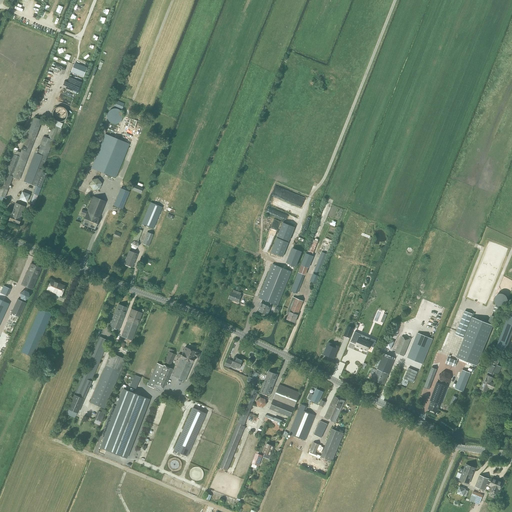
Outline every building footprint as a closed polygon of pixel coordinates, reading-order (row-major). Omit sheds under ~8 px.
[(86,69),(74,65),(71,72),(83,77),(86,69)] [(73,98),(73,97),(73,96),(72,94),(72,93),(70,92),(69,91),(68,90),(66,90),(65,90),(63,90),(62,91),(61,92),(60,93),(59,94),(59,95),(58,97),(58,98),(58,99),(59,101),(59,102),(61,103),(62,104),(63,104),(65,105),(66,105),(68,104),(69,104),(70,104),(71,103),(72,102),(72,100),(73,99),(73,98)] [(114,105),(123,109),(125,104),(116,100),(114,105)] [(68,113),(68,111),(68,110),(66,108),(65,107),(64,106),(63,106),(61,105),(60,105),(58,106),(57,106),(56,107),(55,108),(54,110),(54,111),(53,112),(53,114),(54,115),(55,117),(55,118),(56,119),(58,119),(59,120),(60,120),(62,120),(63,120),(65,119),(66,118),(67,117),(68,116),(68,114),(68,113)] [(120,117),(120,115),(119,114),(119,113),(118,111),(117,111),(115,110),(114,109),(112,109),(111,110),(110,110),(108,111),(107,112),(106,113),(106,114),(105,116),(105,117),(105,118),(106,120),(107,122),(108,123),(109,123),(110,124),(112,124),(113,125),(115,124),(116,124),(117,123),(118,122),(120,120),(120,119),(120,117)] [(12,177),(19,180),(38,131),(42,121),(34,118),(19,157),(13,154),(0,184),(0,196),(5,198),(12,177)] [(35,158),(26,183),(36,186),(52,144),(55,145),(62,128),(53,125),(48,138),(43,136),(35,158)] [(130,144),(105,134),(91,168),(116,178),(130,144)] [(39,193),(46,174),(42,172),(35,191),(39,193)] [(98,178),(91,179),(89,185),(93,190),(100,189),(102,183),(98,178)] [(122,209),(130,192),(120,188),(113,205),(122,209)] [(27,203),(30,195),(22,191),(19,200),(27,203)] [(34,205),(38,195),(33,193),(29,203),(34,205)] [(81,214),(86,216),(82,224),(94,229),(105,202),(93,197),(87,212),(82,210),(81,214)] [(159,215),(163,207),(150,202),(141,224),(153,229),(157,221),(159,222),(161,216),(159,215)] [(12,212),(11,216),(9,220),(19,224),(25,207),(15,203),(12,212)] [(289,241),(295,227),(283,222),(277,237),(289,241)] [(134,241),(131,243),(131,248),(135,249),(139,247),(138,242),(142,231),(138,229),(134,241)] [(148,246),(153,235),(147,232),(142,244),(148,246)] [(276,237),(270,251),(282,256),(288,242),(276,237)] [(292,248),(287,263),(298,268),(304,252),(292,248)] [(126,258),(127,258),(124,264),(132,267),(134,262),(138,254),(129,251),(126,258)] [(321,252),(313,273),(319,276),(325,260),(326,260),(328,254),(321,252)] [(306,253),(298,272),(306,276),(314,256),(306,253)] [(28,271),(27,271),(21,285),(32,290),(41,268),(31,264),(28,271)] [(259,298),(266,301),(264,304),(261,303),(258,311),(268,315),(271,307),(272,303),(278,306),(291,272),(273,264),(259,298)] [(298,272),(291,291),(298,294),(305,275),(298,272)] [(313,274),(310,281),(317,283),(319,276),(313,274)] [(55,281),(52,280),(48,290),(61,295),(64,286),(55,282),(55,281)] [(3,285),(0,293),(7,296),(10,288),(3,285)] [(228,299),(231,300),(238,303),(241,296),(240,296),(242,293),(234,290),(233,292),(231,292),(228,299)] [(508,300),(508,299),(508,298),(508,297),(507,296),(506,294),(505,294),(504,293),(503,292),(501,292),(500,292),(499,293),(497,293),(496,294),(495,295),(495,296),(494,298),(494,299),(494,301),(494,302),(495,304),(496,304),(497,305),(498,306),(500,307),(501,307),(502,307),(504,306),(505,306),(506,305),(507,304),(508,302),(508,301),(508,300)] [(290,312),(288,316),(287,319),(295,322),(304,301),(293,297),(288,311),(290,312)] [(0,324),(9,304),(0,299),(0,324)] [(25,303),(17,299),(12,313),(19,316),(25,303)] [(118,305),(114,316),(110,326),(119,330),(127,308),(118,305)] [(40,308),(36,316),(21,352),(33,357),(51,313),(40,308)] [(131,310),(129,316),(122,336),(132,340),(142,314),(131,310)] [(473,314),(465,311),(456,335),(463,338),(473,314)] [(473,317),(456,357),(477,366),(494,326),(473,317)] [(355,331),(353,337),(358,339),(356,344),(355,346),(360,348),(363,349),(368,351),(370,346),(373,348),(376,341),(374,340),(369,338),(368,341),(359,338),(361,334),(355,331)] [(423,364),(433,339),(417,333),(407,358),(423,364)] [(410,340),(401,336),(395,352),(404,356),(410,340)] [(99,337),(68,409),(78,413),(84,399),(83,399),(108,340),(99,337)] [(386,338),(383,346),(391,350),(394,342),(386,338)] [(329,342),(323,355),(334,359),(339,346),(336,345),(335,347),(331,346),(332,345),(332,343),(329,342)] [(179,357),(180,357),(173,376),(185,381),(195,357),(198,358),(200,354),(197,352),(185,347),(182,355),(179,354),(177,357),(179,358),(179,357)] [(168,352),(169,352),(164,362),(171,365),(175,355),(173,354),(174,351),(170,349),(168,352)] [(90,402),(105,409),(126,360),(111,353),(90,402)] [(370,373),(375,375),(373,380),(384,385),(394,360),(382,355),(382,356),(377,370),(372,369),(370,373)] [(229,368),(230,366),(231,366),(236,368),(237,367),(240,368),(243,361),(235,357),(233,361),(228,359),(225,366),(229,368)] [(457,361),(448,358),(446,364),(455,367),(457,361)] [(490,377),(487,375),(481,389),(486,391),(488,386),(492,388),(494,384),(490,382),(492,378),(492,377),(494,373),(498,375),(502,367),(498,365),(499,361),(494,359),(492,365),(491,364),(488,372),(491,374),(490,377)] [(148,385),(153,388),(154,387),(162,390),(172,369),(163,365),(163,366),(157,363),(148,385)] [(411,367),(406,381),(415,385),(420,371),(411,367)] [(429,389),(437,369),(432,367),(424,387),(429,389)] [(462,370),(455,389),(463,392),(470,373),(462,370)] [(269,371),(260,392),(269,396),(278,375),(269,371)] [(135,375),(130,386),(135,389),(141,377),(135,375)] [(431,401),(428,409),(436,412),(439,405),(440,405),(441,401),(442,401),(447,386),(446,386),(445,385),(443,385),(441,384),(440,384),(438,383),(437,383),(430,401),(431,401)] [(279,385),(270,409),(291,417),(300,393),(279,385)] [(127,457),(149,399),(124,389),(102,447),(127,457)] [(249,396),(248,399),(220,467),(228,470),(246,426),(244,426),(254,401),(253,401),(257,390),(253,389),(249,396)] [(310,393),(308,399),(318,404),(323,392),(316,389),(314,395),(310,393)] [(325,418),(335,422),(345,401),(335,396),(325,418)] [(261,397),(256,401),(257,406),(262,408),(266,405),(266,399),(261,397)] [(301,404),(300,409),(290,434),(305,440),(315,415),(306,411),(308,407),(301,404)] [(183,430),(174,450),(183,455),(187,456),(196,436),(195,435),(204,413),(193,408),(184,431),(183,430)] [(98,411),(94,419),(100,421),(102,422),(105,414),(98,411)] [(265,421),(274,425),(280,427),(282,421),(267,415),(265,421)] [(321,438),(328,424),(321,421),(314,434),(321,438)] [(333,462),(344,433),(332,429),(321,457),(333,462)] [(315,453),(319,444),(314,442),(310,451),(315,453)] [(263,453),(265,454),(264,457),(270,459),(271,456),(275,446),(267,443),(263,453)] [(259,466),(263,456),(256,453),(252,463),(259,466)] [(459,472),(462,474),(459,480),(469,484),(475,468),(466,464),(464,470),(461,468),(459,472)] [(489,479),(480,475),(476,486),(485,490),(487,484),(489,480),(489,479)] [(491,481),(489,480),(487,484),(492,486),(490,491),(497,494),(499,489),(500,490),(503,483),(492,478),(491,481)] [(464,496),(466,489),(459,486),(457,493),(464,496)]
